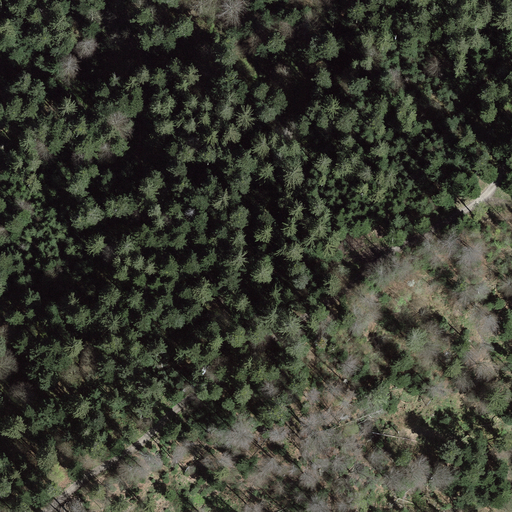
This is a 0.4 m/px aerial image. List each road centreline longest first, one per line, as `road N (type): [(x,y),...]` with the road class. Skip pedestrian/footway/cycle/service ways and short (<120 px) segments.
road 1 (track): [(511,126),(478,198),(42,511)]
road 2 (track): [(215,388),(232,339),(224,300),(202,284),(77,298),(0,325)]
road 3 (track): [(214,0),(221,20),(216,57),(95,89),(37,85),(0,33)]
